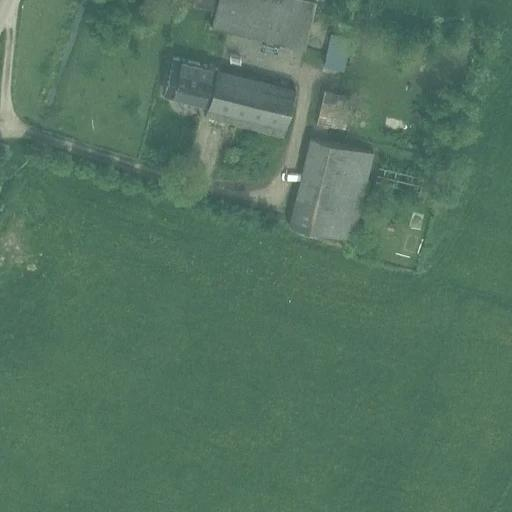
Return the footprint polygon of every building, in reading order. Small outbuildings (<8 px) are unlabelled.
[(212,26),(305,49),(316,2),(309,0),(193,0),(192,4),(216,9),(212,26)] [(336,34),(332,33),(323,65),(344,70),(352,38),(343,35),(345,28),(338,26),(336,34)] [(221,31),(218,41),(238,46),(240,36),(221,31)] [(205,116),(284,135),(296,87),(174,57),(165,94),(208,104),(205,116)] [(356,98),(325,90),(316,125),(347,132),(356,98)] [(353,238),(364,186),(372,152),(311,138),(291,224),(353,238)]
